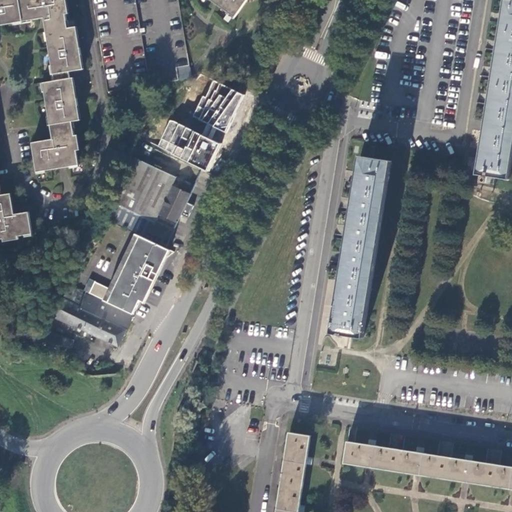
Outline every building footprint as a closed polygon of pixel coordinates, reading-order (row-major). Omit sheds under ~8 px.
[(30,143),(35,172),(77,166),(75,150),(77,150),(75,135),(72,135),(70,121),(79,120),(73,78),(69,79),(68,73),(82,70),(76,28),(66,30),(64,16),(68,16),(65,1),(62,2),(61,0),(0,0),(0,25),(41,19),(51,82),(41,83),(50,140),(30,143)] [(91,0),(108,91),(193,76),(179,0),(91,0)] [(207,0),(231,17),(243,0),(207,0)] [(510,179),(511,164),(511,0),(505,0),(477,174),(489,176),(504,178),(510,179)] [(245,95),(213,80),(206,97),(203,96),(193,116),(206,124),(201,135),(170,120),(158,146),(210,171),(245,95)] [(334,313),(331,332),(363,337),(392,161),(360,156),(357,176),(352,201),(348,228),(343,256),(338,286),(334,313)] [(181,215),(187,218),(193,206),(187,203),(195,186),(135,157),(105,218),(145,237),(152,222),(173,232),(181,215)] [(0,237),(2,237),(2,240),(17,238),(16,235),(30,233),(27,212),(12,214),(9,193),(0,194),(0,237)] [(172,251),(135,234),(109,289),(94,282),(89,293),(133,314),(139,302),(142,304),(164,258),(172,251)] [(94,282),(89,279),(83,290),(89,293),(94,282)] [(86,295),(85,295),(65,285),(60,292),(64,294),(63,297),(81,306),(86,295)] [(72,324),(118,346),(132,317),(86,295),(81,306),(63,297),(64,294),(60,292),(50,314),(71,326),(72,324)] [(43,331),(37,348),(57,353),(59,345),(61,336),(43,331)] [(61,336),(59,345),(71,348),(74,339),(61,336)] [(298,511),(299,511),(301,511),(304,511),(304,509),(305,506),(300,505),(306,464),(311,465),(312,461),(312,457),(307,456),(310,436),(289,432),(276,511),(298,511)] [(511,466),(471,460),(472,455),(469,455),(465,454),(464,459),(423,453),(424,447),(420,447),(417,446),(416,451),(374,445),(375,440),(368,439),(367,444),(347,441),(344,462),(370,466),(417,474),(466,481),(511,488),(511,466)]
